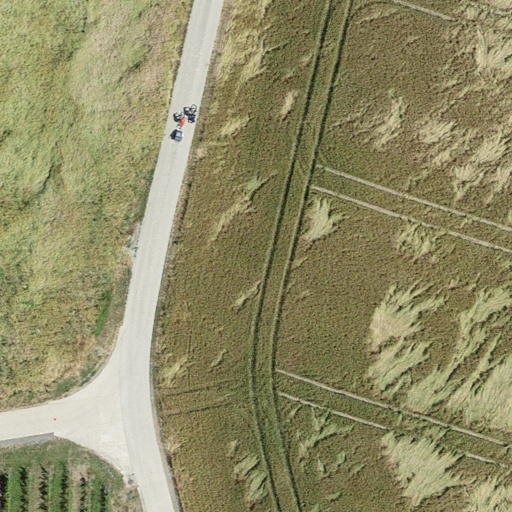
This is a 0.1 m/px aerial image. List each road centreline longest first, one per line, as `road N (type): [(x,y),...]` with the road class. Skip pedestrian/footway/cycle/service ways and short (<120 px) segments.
road 1 (track): [(160,511),(135,429),(143,316),(217,0)]
road 2 (track): [(0,441),(135,429)]
